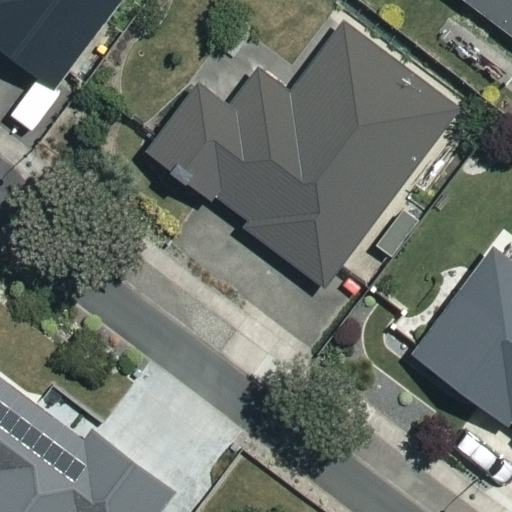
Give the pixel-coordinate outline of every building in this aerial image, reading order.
[(0,0),(0,45),(59,91),(129,0),(0,0)] [(511,0),(466,0),(511,34),(511,0)] [(459,112),(345,31),(298,98),(264,73),(235,114),(203,91),(157,157),(256,228),(252,234),(332,290),(459,112)] [(511,263),(500,254),(422,357),(511,424),(511,263)] [(88,445),(0,380),(0,511),(165,511),(178,495),(96,435),(88,445)]
